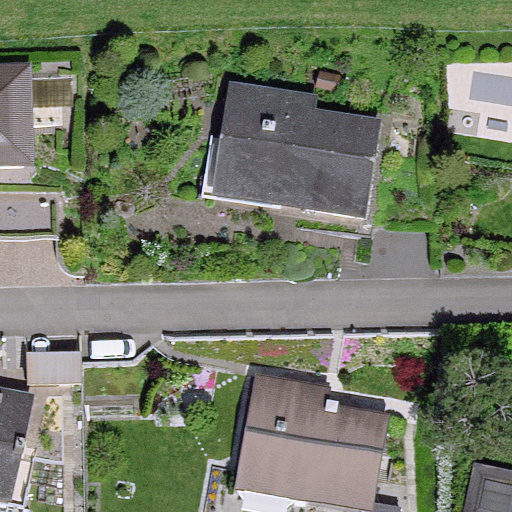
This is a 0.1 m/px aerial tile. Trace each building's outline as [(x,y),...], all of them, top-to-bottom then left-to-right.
[(0,231),(51,229),(54,229),(52,168),(20,169),(17,80),(0,80),(0,231)] [(274,192),(272,208),(359,220),(373,133),(289,120),(291,104),(227,95),(214,183),(274,192)] [(77,386),(76,357),(24,358),(24,387),(77,386)] [(361,511),(367,511),(381,433),(383,426),(332,418),(333,412),(324,410),(323,419),(311,417),(315,397),(253,386),(236,477),(294,487),(292,500),(361,511)] [(0,491),(9,493),(5,511),(10,511),(20,511),(30,461),(20,459),(22,448),(17,449),(26,405),(0,399),(0,491)] [(465,511),(511,511),(511,474),(475,467),(465,511)]
